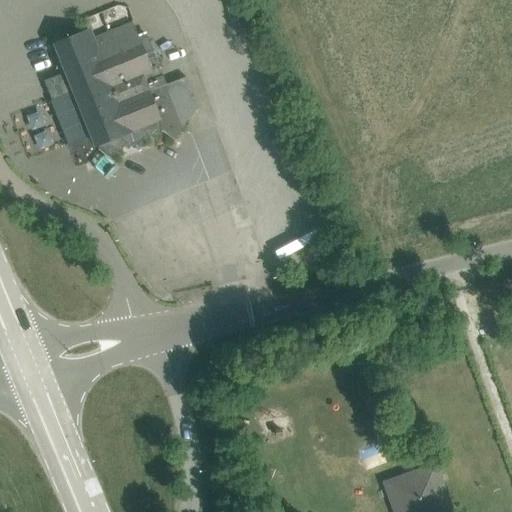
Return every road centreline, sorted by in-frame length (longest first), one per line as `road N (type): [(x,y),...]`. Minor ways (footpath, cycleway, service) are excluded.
road 1 (unclassified): [(147,334),(511,251)]
road 2 (unclassified): [(147,334),(99,237),(27,200),(0,169)]
road 3 (unclassified): [(189,511),(188,442),(169,365),(147,334)]
road 4 (primary): [(88,511),(35,383)]
road 5 (unclassified): [(147,334),(19,342)]
road 6 (unclassified): [(35,383),(109,360),(147,334)]
